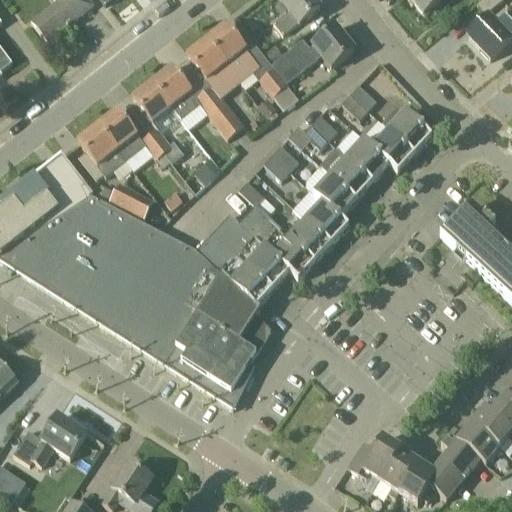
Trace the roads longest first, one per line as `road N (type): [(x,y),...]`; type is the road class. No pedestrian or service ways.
road 1 (unclassified): [(225,463),(0,315)]
road 2 (unclassified): [(0,165),(207,0)]
road 3 (residential): [(341,282),(474,140)]
road 4 (residential): [(474,140),(348,0)]
road 5 (residential): [(430,448),(511,358)]
